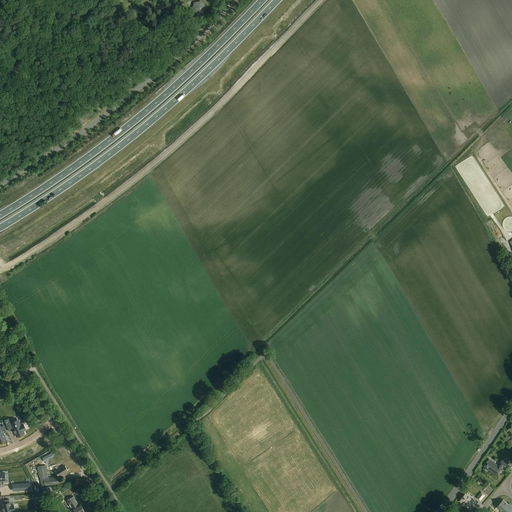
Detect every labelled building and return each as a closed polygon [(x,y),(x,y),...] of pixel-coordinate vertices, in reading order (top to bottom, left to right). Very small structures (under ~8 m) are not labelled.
[(202,12),(205,6),(201,2),(194,3),(192,9),(196,13),(202,12)] [(9,418),(4,420),(9,431),(13,429),(17,437),(24,433),(23,431),(25,430),(23,424),(20,425),(19,423),(12,426),(11,422),(9,418)] [(498,466),(489,459),(484,466),(486,468),(485,469),(488,470),(488,469),(491,471),(490,472),(498,477),(503,469),(501,468),(502,466),(505,468),(509,462),(503,458),(498,466)] [(46,465),(37,467),(39,477),(41,486),(60,484),(60,483),(65,483),(64,480),(59,480),(59,478),(57,478),(56,477),(48,477),(46,465)] [(63,467),(63,466),(55,471),(59,477),(67,472),(66,471),(67,470),(65,466),(63,467)] [(47,488),(46,486),(42,488),(47,497),(53,493),(49,487),(47,488)] [(480,501),(485,495),(481,492),(476,498),(480,501)] [(477,502),(466,493),(460,501),(468,508),(472,503),(475,505),(477,502)] [(79,506),(73,497),(66,501),(73,511),(81,511),(84,511),(80,505),(79,506)] [(4,504),(2,504),(2,505),(3,511),(11,511),(12,511),(14,511),(13,505),(10,505),(10,502),(9,502),(9,499),(3,500),(4,504)] [(508,504),(503,500),(496,507),(501,511),(511,511),(511,505),(509,503),(508,504)]
